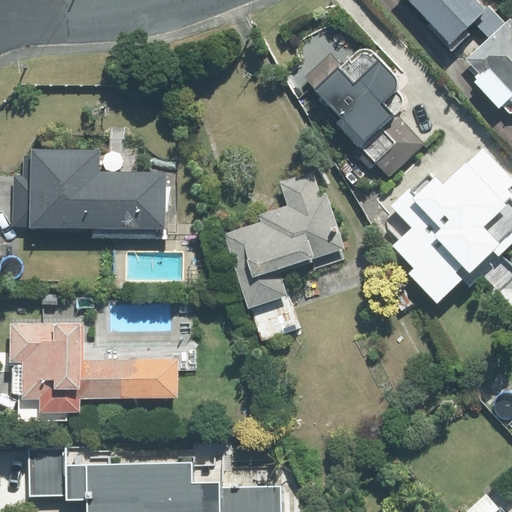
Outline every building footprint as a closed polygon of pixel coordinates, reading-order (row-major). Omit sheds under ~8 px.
[(491,11),(480,0),(410,0),(455,46),(491,11)] [(511,18),(466,61),(482,78),(478,82),(504,110),(511,102),(511,18)] [(306,80),(391,178),(428,147),(389,101),(404,88),(367,45),(346,62),(338,52),(306,80)] [(16,173),(16,226),(171,228),(172,175),(104,174),(104,152),(27,151),(27,173),(16,173)] [(507,171),(489,152),(448,191),(432,175),(383,221),(426,266),(417,274),(443,301),(500,247),(482,228),(505,206),(488,189),(507,171)] [(226,229),(254,314),(295,300),(285,269),(350,248),(333,194),(324,197),(316,172),(284,183),(292,208),(226,229)] [(26,363),(26,399),(46,398),(46,415),(85,414),(85,398),(182,397),(182,359),(86,360),(85,324),(15,325),(15,363),(26,363)] [(93,498),(93,511),(284,511),(284,486),(225,488),(225,482),(199,483),(198,463),(94,466),(93,451),(35,453),(36,499),(93,498)]
